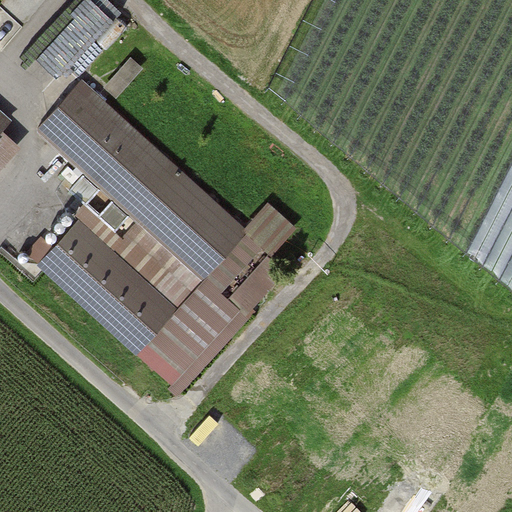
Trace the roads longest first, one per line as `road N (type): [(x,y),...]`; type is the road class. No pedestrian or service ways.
road 1 (unclassified): [(0,287),(233,504)]
road 2 (unknown): [(0,94),(26,117),(31,140),(30,168),(0,208)]
